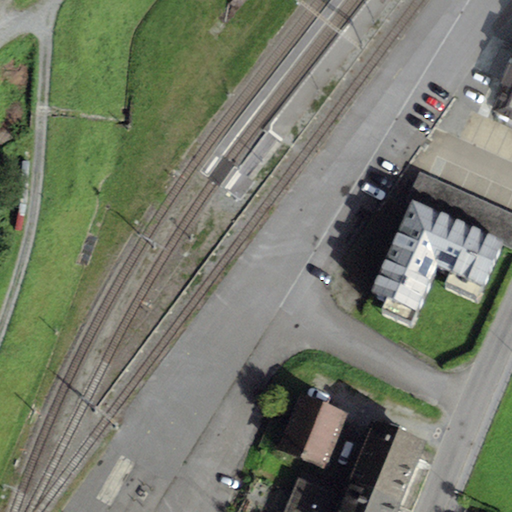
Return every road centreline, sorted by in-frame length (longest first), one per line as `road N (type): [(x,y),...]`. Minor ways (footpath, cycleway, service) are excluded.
road 1 (track): [(48,17),(35,207),(0,339)]
road 2 (residential): [(511,315),(429,511)]
